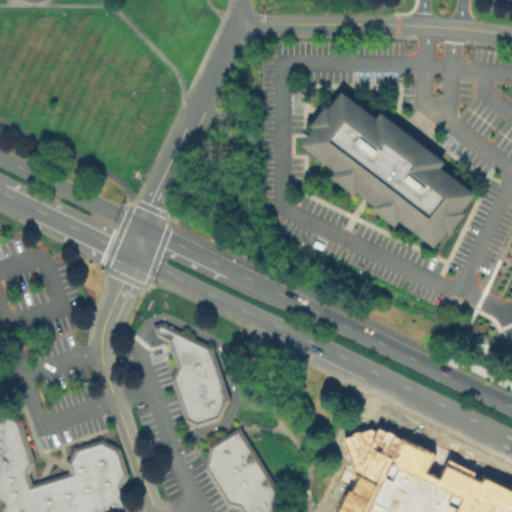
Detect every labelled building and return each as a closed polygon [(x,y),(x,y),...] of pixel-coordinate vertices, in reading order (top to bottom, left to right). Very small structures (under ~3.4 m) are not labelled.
[(340,89),(373,115),(378,109),(444,159),(440,164),(475,190),(462,207),(465,211),(450,231),(447,228),(434,245),(399,222),(397,226),(371,209),(372,205),(356,193),(354,196),(330,177),(333,172),(298,144),(311,127),(308,124),(324,102),(327,105),(340,89)] [(153,327),(161,323),(213,347),(229,398),(219,420),(197,427),(186,423),(172,380),(177,367),(168,344),(157,337),(153,327)] [(20,418),(4,409),(0,410),(0,468),(32,459),(20,418)] [(338,437),(358,430),(371,426),(375,428),(377,424),(380,426),(437,454),(429,471),(440,476),(446,462),(481,479),(483,476),(511,489),(511,511),(334,511),(346,489),(347,487),(350,488),(355,478),(352,477),(342,448),(338,437)] [(209,447),(239,429),(279,493),(274,511),(240,511),(227,508),(206,472),(209,447)] [(121,450),(100,438),(75,446),(66,460),(69,470),(50,476),(60,511),(128,511),(122,487),(128,474),(121,450)] [(29,473),(33,461),(32,459),(0,468),(0,485),(30,476),(29,473)] [(30,476),(0,485),(0,498),(33,489),(31,482),(30,476)] [(0,498),(0,511),(60,511),(50,476),(31,482),(33,489),(0,498)]
